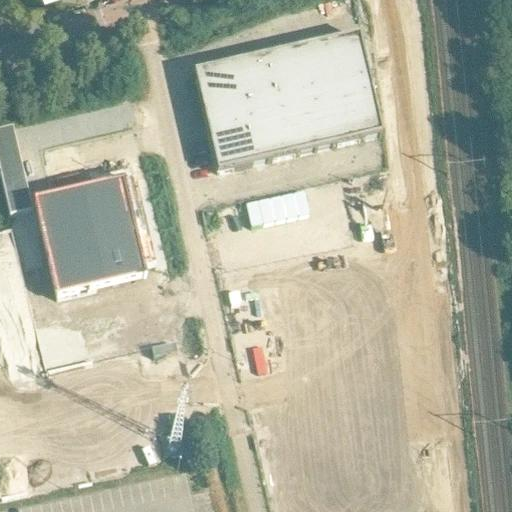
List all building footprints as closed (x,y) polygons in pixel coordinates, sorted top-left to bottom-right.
[(358,39),(194,77),(216,176),(381,139),(358,39)] [(379,176),(363,180),(365,188),(381,184),(379,176)] [(74,212),(35,221),(54,303),(97,293),(94,281),(155,268),(136,186),(71,201),(74,212)] [(26,195),(5,199),(9,216),(9,219),(30,214),(26,195)] [(443,236),(450,234),(447,206),(439,207),(443,236)] [(398,212),(391,212),(394,241),(401,240),(398,212)]
